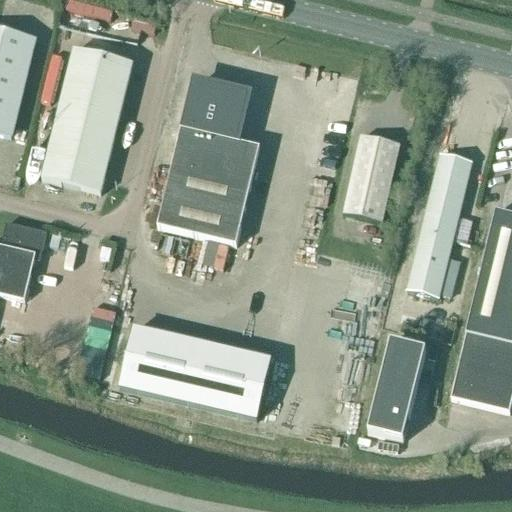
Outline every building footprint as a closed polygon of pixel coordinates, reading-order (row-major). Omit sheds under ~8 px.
[(92,42),(99,13),(75,7),(69,37),(92,42)] [(123,30),(125,20),(102,15),(100,25),(123,30)] [(35,44),(0,35),(0,139),(11,142),(35,44)] [(73,54),(41,184),(100,198),(132,68),(73,54)] [(180,134),(157,232),(236,251),(259,153),(237,147),(249,99),(196,87),(185,135),(180,134)] [(403,136),(359,125),(331,243),(387,256),(396,217),(389,194),(403,136)] [(420,237),(452,245),(458,223),(471,167),(439,159),(420,237)] [(511,220),(495,216),(465,339),(466,340),(450,404),(509,418),(511,405),(511,220)] [(458,223),(452,245),(466,248),(472,226),(458,223)] [(0,300),(24,306),(37,252),(43,253),(47,237),(6,227),(0,251),(0,250),(0,300)] [(438,304),(452,245),(420,237),(406,296),(438,304)] [(228,273),(231,250),(209,247),(206,270),(228,273)] [(348,281),(395,283),(396,271),(349,269),(348,281)] [(36,331),(32,356),(52,359),(56,334),(36,331)] [(133,333),(119,392),(256,425),(313,438),(333,441),(347,384),(270,366),(133,333)] [(390,346),(367,438),(403,447),(426,355),(390,346)]
